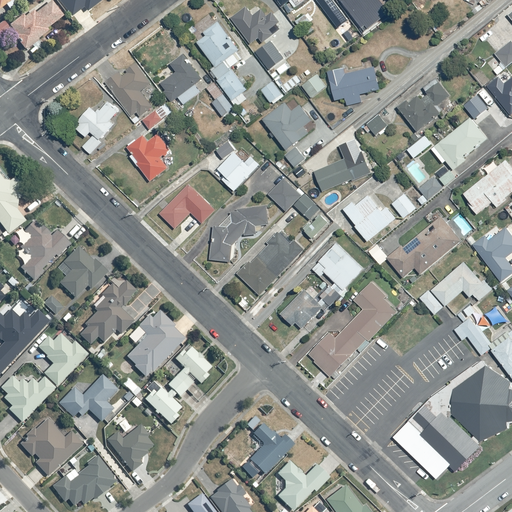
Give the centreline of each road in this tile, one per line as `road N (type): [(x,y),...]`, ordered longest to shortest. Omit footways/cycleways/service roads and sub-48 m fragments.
road 1 (residential): [(255,356),(5,112)]
road 2 (residential): [(416,511),(255,356)]
road 3 (residential): [(255,356),(189,429),(168,471),(117,511)]
road 4 (residential): [(154,0),(5,112)]
